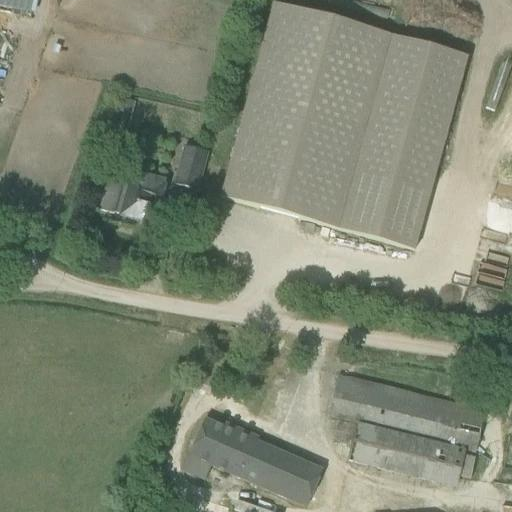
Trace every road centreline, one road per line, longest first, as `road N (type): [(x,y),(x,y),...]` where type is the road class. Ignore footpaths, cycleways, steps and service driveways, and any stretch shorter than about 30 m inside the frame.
road 1 (unclassified): [(384,344),(67,286),(0,248)]
road 2 (track): [(511,361),(384,344)]
